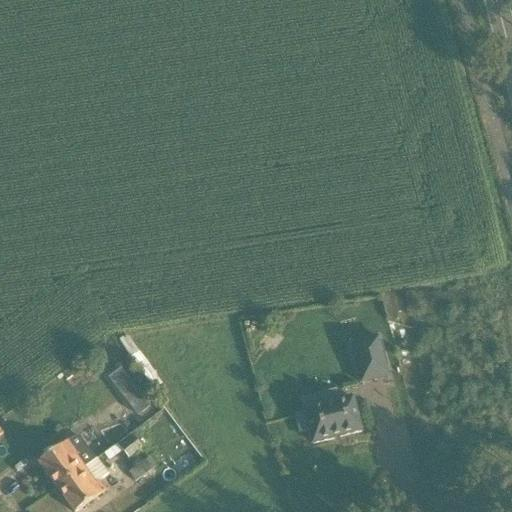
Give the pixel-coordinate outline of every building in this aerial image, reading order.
[(378,339),(351,346),(361,385),(388,378),(378,339)] [(135,390),(123,399),(137,419),(150,410),(135,390)] [(304,411),(305,415),(296,417),(300,433),(309,431),(312,445),(361,433),(352,399),(338,403),(335,393),(320,397),(322,407),(304,411)] [(121,399),(107,403),(112,424),(126,421),(121,399)] [(133,438),(119,448),(127,459),(141,449),(133,438)] [(85,471),(94,464),(77,441),(72,445),(70,441),(38,465),(57,491),(85,471)] [(130,476),(136,484),(157,469),(151,461),(130,476)] [(78,511),(105,492),(98,482),(94,485),(85,471),(57,491),(72,511),(78,511)]
